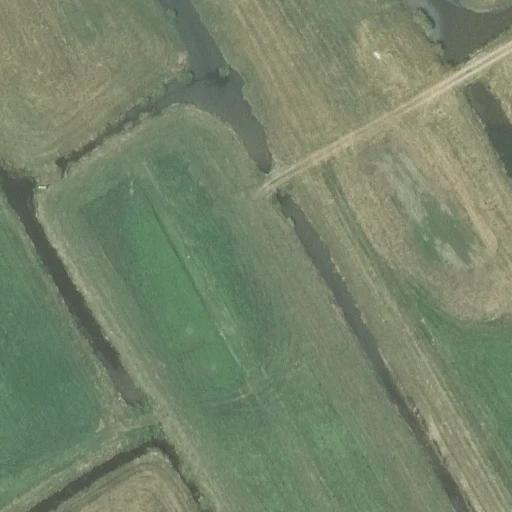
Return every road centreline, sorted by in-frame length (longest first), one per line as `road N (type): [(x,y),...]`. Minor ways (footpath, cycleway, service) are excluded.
road 1 (track): [(511,510),(428,385),(213,0)]
road 2 (track): [(239,204),(511,43)]
